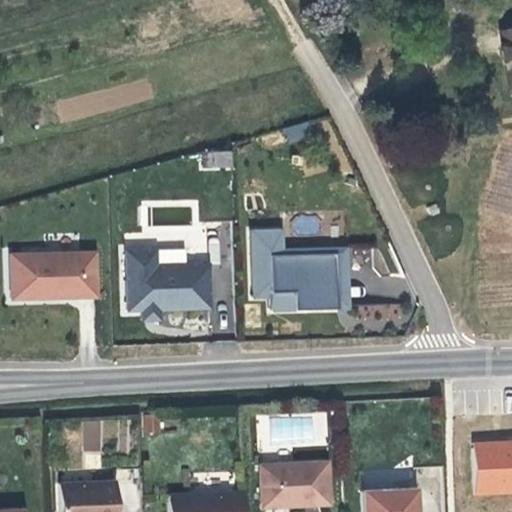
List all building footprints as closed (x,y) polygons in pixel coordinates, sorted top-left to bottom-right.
[(284,130),(289,143),(309,136),(304,123),(284,130)] [(202,153),(203,169),(233,166),(232,150),(202,153)] [(427,175),(422,174),(416,177),(412,184),(413,188),(415,192),(418,194),(425,195),(429,193),(431,191),(433,184),(432,181),(430,177),(427,175)] [(435,210),(430,200),(421,204),(427,214),(435,210)] [(446,217),(443,216),(436,217),(434,219),(431,223),(431,227),(431,231),(434,234),(439,237),(446,236),(450,232),(452,229),(451,223),(449,219),(446,217)] [(283,252),(283,232),(252,232),(253,300),(270,299),(270,294),(292,293),(294,312),(338,310),(337,284),(347,284),(345,251),(283,252)] [(156,268),(155,252),(125,253),(127,313),(210,310),(209,266),(156,268)] [(96,300),(96,254),(11,256),(12,301),(96,300)] [(348,310),(347,284),(337,284),(338,310),(348,310)] [(294,312),(292,293),(270,294),(271,313),(294,312)] [(159,322),(159,312),(141,313),(141,323),(159,322)] [(101,452),(99,420),(83,421),(85,453),(101,452)] [(496,445),(466,447),(468,492),(511,489),(511,439),(496,440),(496,445)] [(323,501),(321,457),(252,460),(254,504),(323,501)] [(111,511),(110,476),(52,478),(53,511),(111,511)] [(411,511),(410,484),(355,487),(355,511),(411,511)] [(240,511),(239,486),(161,490),(162,511),(240,511)]
